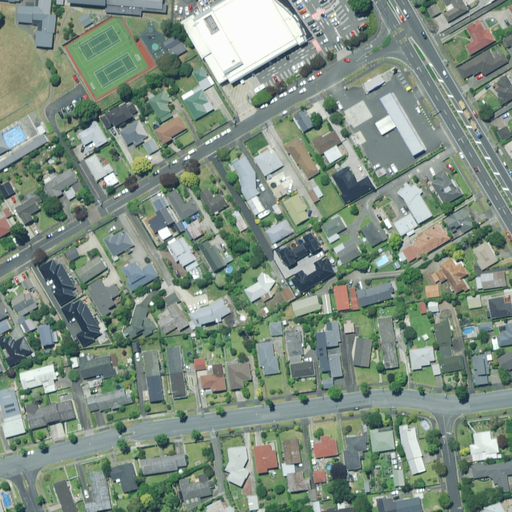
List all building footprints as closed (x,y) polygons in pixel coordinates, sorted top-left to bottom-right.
[(35,46),(53,47),(55,33),(56,33),(58,14),(52,14),(53,0),(40,0),(40,7),(20,6),(18,22),(35,24),(35,19),(45,20),(44,30),(37,30),(35,46)] [(165,0),(68,0),(69,2),(108,5),(107,13),(143,16),(143,12),(164,14),(165,0)] [(213,50),(231,82),(308,38),(291,8),(284,0),(232,0),(186,24),(205,54),(213,50)] [(475,0),(443,0),(450,12),(444,15),(449,23),(479,5),(475,0)] [(441,13),(436,5),(428,10),(433,18),(441,13)] [(93,22),(88,13),(79,18),(85,27),(93,22)] [(488,29),(482,20),(467,29),(475,42),(466,47),(471,56),(497,41),(490,28),(488,29)] [(189,49),(180,34),(165,43),(174,58),(189,49)] [(495,60),(490,51),(459,69),(465,80),(474,75),(475,76),(482,72),(485,76),(509,63),(504,55),(495,60)] [(215,110),(204,91),(215,85),(205,67),(194,73),(201,86),(193,91),(183,97),(196,120),(215,110)] [(383,73),(367,83),(370,86),(372,90),(387,81),(385,77),(383,74),(383,73)] [(511,100),(511,83),(508,77),(497,83),(500,88),(496,91),(501,98),(498,99),(502,106),(511,100)] [(395,91),(384,97),(414,148),(418,154),(429,147),(426,142),(395,91)] [(172,102),(166,92),(156,97),(154,94),(147,98),(162,123),(174,116),(167,105),(172,102)] [(138,112),(131,101),(121,107),(101,119),(107,128),(115,123),(118,127),(135,117),(133,115),(138,112)] [(316,126),(307,110),(294,117),(304,133),(316,126)] [(400,125),(393,114),(378,123),(385,134),(400,125)] [(187,129),(180,117),(156,131),(164,146),(174,140),(173,138),(187,129)] [(108,142),(98,124),(96,119),(89,123),(92,128),(79,135),(85,146),(94,141),(97,148),(108,142)] [(149,137),(140,122),(120,133),(128,146),(134,143),(136,147),(145,142),(143,140),(149,137)] [(47,132),(43,125),(38,128),(42,135),(47,132)] [(511,137),(511,132),(508,127),(498,133),(504,142),(511,137)] [(342,143),(336,131),(324,138),(322,136),(313,141),(321,156),(325,153),(331,164),(343,157),(337,146),(342,143)] [(0,156),(11,150),(1,135),(0,135),(0,156)] [(320,173),(299,138),(285,147),(289,154),(291,153),(298,165),(299,164),(309,180),(320,173)] [(159,150),(153,139),(144,145),(150,155),(159,150)] [(272,155),(269,151),(256,159),(266,177),(284,166),(276,153),(272,155)] [(104,169),(96,155),(86,161),(98,181),(114,171),(110,165),(104,169)] [(234,165),(241,177),(243,192),(248,202),(245,204),(247,207),(250,205),(256,216),(265,211),(257,196),(260,194),(257,189),(256,174),(246,158),(234,165)] [(346,164),(343,159),(333,165),(336,170),(346,164)] [(349,167),(333,176),(336,180),(332,182),(336,188),(339,187),(343,194),(340,196),(346,206),(376,189),(369,177),(359,183),(349,167)] [(388,174),(384,168),(376,172),(379,178),(388,174)] [(62,192),(67,189),(68,192),(73,189),(78,197),(86,192),(80,182),(79,183),(71,169),(44,186),(53,201),(64,194),(62,192)] [(119,183),(114,174),(105,179),(110,188),(119,183)] [(456,174),(436,184),(448,206),(468,195),(456,174)] [(287,194),(282,186),(273,191),(278,199),(287,194)] [(325,198),(318,187),(308,193),(314,204),(325,198)] [(403,239),(433,221),(420,198),(408,187),(399,197),(408,206),(414,215),(396,227),(403,239)] [(185,204),(177,190),(168,196),(183,221),(200,211),(193,200),(185,204)] [(215,200),(209,190),(200,195),(212,216),(229,206),(223,196),(215,200)] [(306,210),(298,195),(285,203),(297,226),(309,219),(305,211),(306,210)] [(43,202),(40,196),(16,209),(25,225),(35,220),(32,215),(41,210),(38,205),(43,202)] [(15,205),(10,197),(4,200),(9,208),(15,205)] [(176,223),(167,208),(157,214),(148,220),(156,234),(176,223)] [(466,231),(475,226),(473,223),(476,221),(471,212),(469,213),(466,208),(446,221),(452,230),(462,224),(466,231)] [(248,228),(238,212),(232,216),(241,232),(248,228)] [(347,229),(341,217),(322,227),(331,244),(340,239),(337,234),(347,229)] [(14,231),(6,218),(0,221),(0,240),(1,240),(0,239),(14,231)] [(389,219),(385,221),(389,229),(393,227),(389,219)] [(206,233),(199,221),(185,229),(192,241),(206,233)] [(294,233),(287,221),(266,233),(274,245),(294,233)] [(379,232),(374,224),(363,230),(372,248),(388,239),(383,230),(379,232)] [(445,232),(440,224),(425,233),(426,235),(417,240),(419,242),(399,254),(404,262),(408,260),(410,263),(418,258),(419,259),(452,239),(447,231),(445,232)] [(173,237),(170,232),(164,235),(167,240),(173,237)] [(120,259),(118,255),(127,251),(129,254),(133,252),(131,248),(134,246),(128,234),(123,236),(121,233),(114,237),(113,236),(105,240),(114,257),(113,258),(115,262),(120,259)] [(178,262),(182,260),(185,267),(197,261),(184,238),(173,244),(175,248),(171,250),(178,262)] [(315,246),(305,241),(301,249),(304,250),(292,273),(305,279),(316,257),(311,254),(315,246)] [(213,247),(209,242),(199,247),(215,273),(228,265),(216,246),(213,247)] [(362,255),(355,243),(346,249),(343,244),(335,249),(345,266),(362,255)] [(499,262),(488,243),(474,251),(480,261),(478,262),(483,271),(499,262)] [(66,254),(71,263),(80,258),(75,249),(66,254)] [(107,269),(99,257),(77,272),(85,284),(107,269)] [(453,293),(455,292),(456,294),(465,290),(465,292),(470,289),(469,288),(464,278),(469,275),(462,262),(458,264),(455,257),(440,265),(442,270),(432,275),(436,283),(440,281),(441,283),(448,280),(453,287),(451,288),(453,293)] [(125,274),(127,273),(131,280),(127,283),(133,293),(159,277),(152,265),(143,270),(138,262),(132,266),(131,266),(129,264),(122,269),(125,274)] [(509,286),(506,272),(476,276),(479,291),(509,286)] [(264,302),(272,298),(278,289),(274,286),(276,282),(263,273),(257,281),(260,283),(246,291),(253,303),(261,297),(264,302)] [(78,292),(68,274),(54,281),(52,279),(44,283),(56,305),(78,292)] [(27,293),(32,290),(33,293),(37,291),(35,288),(37,287),(31,278),(22,283),(27,293)] [(107,290),(101,280),(91,286),(93,291),(90,293),(104,318),(112,313),(110,309),(116,305),(113,299),(121,295),(115,285),(107,290)] [(394,298),(393,294),(395,293),(392,283),(390,283),(359,293),(363,308),(394,298)] [(181,302),(172,286),(161,292),(170,306),(167,308),(169,311),(156,318),(166,335),(178,328),(180,332),(191,325),(178,304),(181,302)] [(351,309),(350,300),(347,286),(334,288),(338,312),(349,310),(351,309)] [(441,297),(439,286),(426,287),(428,299),(441,297)] [(282,293),(286,301),(295,296),(290,288),(282,293)] [(39,308),(30,292),(12,302),(21,318),(39,308)] [(336,313),(333,294),(322,296),(326,315),(336,313)] [(322,309),(318,296),(293,304),(298,317),(322,309)] [(470,309),(482,308),(481,300),(481,296),(468,297),(470,309)] [(487,312),(488,318),(492,318),(492,319),(511,316),(511,303),(505,304),(505,297),(489,299),(490,306),(491,312),(487,312)] [(95,311),(88,298),(79,303),(87,316),(95,311)] [(193,331),(196,329),(197,334),(207,332),(207,325),(216,322),(216,324),(223,322),(222,318),(231,312),(223,300),(212,307),(199,310),(199,312),(190,315),(193,322),(190,323),(191,325),(190,326),(193,331)] [(0,321),(9,317),(1,301),(0,301),(0,321)] [(440,312),(439,302),(429,303),(430,313),(440,312)] [(158,329),(151,316),(146,318),(149,310),(138,307),(132,325),(127,328),(133,340),(144,334),(146,338),(154,333),(153,332),(158,329)] [(270,313),(267,308),(259,312),(263,317),(270,313)] [(21,321),(28,334),(37,329),(31,319),(27,321),(26,318),(21,321)] [(399,361),(396,343),(400,342),(399,331),(394,332),(392,318),(379,320),(387,370),(400,368),(399,361)] [(284,335),(282,326),(289,325),(288,320),(281,321),(282,323),(270,324),(272,337),(284,335)] [(11,329),(6,321),(0,323),(0,329),(2,334),(11,329)] [(454,357),(449,321),(442,322),(442,324),(435,325),(438,348),(440,347),(444,373),(464,370),(462,356),(454,357)] [(342,341),(339,322),(327,324),(328,332),(317,334),(319,348),(317,348),(318,359),(321,359),(322,373),(333,371),(334,378),(344,377),(341,354),(329,355),(328,348),(340,346),(339,342),(342,341)] [(348,322),(348,325),(345,325),(345,333),(355,333),(354,324),(351,325),(351,322),(348,322)] [(493,331),(492,323),(478,324),(479,333),(493,331)] [(511,326),(507,327),(508,331),(501,333),(501,336),(499,337),(500,347),(511,345),(511,326)] [(53,333),(52,327),(41,329),(44,347),(55,345),(54,343),(59,342),(57,333),(53,333)] [(304,357),(300,332),(287,334),(294,379),(316,376),(313,356),(304,357)] [(29,359),(27,355),(33,353),(30,346),(30,347),(25,338),(16,343),(10,333),(0,339),(0,347),(2,351),(6,349),(10,358),(7,359),(10,368),(26,361),(29,359)] [(373,341),(358,339),(355,366),(369,367),(373,341)] [(275,356),(273,343),(258,345),(262,368),(264,367),(265,376),(280,373),(278,356),(275,356)] [(185,373),(181,346),(167,348),(174,400),(187,398),(184,373),(185,373)] [(436,361),(434,348),(411,351),(413,371),(423,369),(422,367),(431,365),(430,362),(436,361)] [(165,401),(158,351),(144,353),(151,403),(165,401)] [(490,375),(489,361),(493,360),(493,355),(488,356),(473,358),(475,375),(472,375),(473,386),(490,384),(488,375),(490,375)] [(114,369),(111,356),(89,361),(88,356),(81,358),(86,379),(105,374),(106,378),(118,376),(117,369),(114,369)] [(79,367),(77,358),(71,359),(73,369),(79,367)] [(207,370),(205,359),(195,360),(196,371),(207,370)] [(229,363),(229,366),(232,390),(246,388),(245,381),(253,380),(251,363),(241,364),(240,361),(229,363)] [(227,391),(223,364),(209,366),(210,376),(202,377),(204,390),(212,388),(213,393),(227,391)] [(440,364),(432,365),(434,376),(442,375),(440,364)] [(58,379),(54,365),(20,374),(25,390),(44,385),(47,394),(57,391),(54,380),(58,379)] [(102,386),(101,380),(89,382),(91,388),(102,386)] [(335,388),(334,380),(323,381),(324,389),(335,388)] [(9,393),(8,389),(0,391),(0,401),(6,424),(3,425),(7,439),(27,433),(15,392),(9,393)] [(133,403),(131,392),(116,395),(115,392),(108,394),(88,399),(91,413),(101,410),(101,412),(113,409),(113,410),(123,408),(123,406),(133,403)] [(76,419),(71,401),(37,410),(36,406),(27,408),(32,430),(49,426),(48,424),(61,421),(62,422),(76,419)] [(417,436),(415,425),(401,427),(403,444),(413,475),(427,471),(422,457),(424,457),(417,436)] [(379,434),(379,430),(371,431),(374,453),(396,450),(393,432),(379,434)] [(492,440),(491,432),(475,435),(476,445),(471,446),(474,462),(491,459),(490,454),(500,453),(498,440),(492,440)] [(332,440),(331,436),(322,438),(323,443),(314,444),(316,459),(339,455),(337,439),(332,440)] [(368,451),(366,436),(346,439),(348,451),(345,452),(347,471),(361,469),(359,452),(368,451)] [(296,464),(302,463),(298,439),(284,441),(287,464),(283,464),(284,477),(289,477),(291,493),(311,490),(310,480),(304,480),(303,473),(297,474),(296,464)] [(273,452),(272,445),(255,448),(259,474),(269,473),(269,469),(279,468),(276,451),(273,452)] [(249,460),(247,448),(230,450),(231,462),(227,470),(233,473),(229,480),(243,487),(251,472),(245,469),(249,460)] [(188,467),(186,454),(143,460),(146,476),(179,471),(179,468),(188,467)] [(495,485),(499,484),(500,494),(510,492),(508,476),(511,475),(511,461),(486,466),(486,464),(472,466),(474,479),(489,477),(494,480),(495,485)] [(140,491),(134,464),(111,469),(114,482),(117,481),(118,484),(122,483),(124,494),(140,491)] [(326,483),(325,471),(314,473),(316,484),(326,483)] [(406,486),(403,471),(394,472),(396,487),(406,486)] [(99,511),(113,509),(105,472),(90,475),(95,504),(87,506),(87,511),(99,511)] [(213,495),(208,474),(200,477),(201,483),(192,485),(190,478),(181,481),(182,486),(178,487),(182,501),(186,501),(188,510),(203,506),(201,498),(213,495)] [(77,511),(67,481),(54,485),(63,511),(77,511)] [(318,501),(316,490),(309,492),(311,502),(318,501)] [(260,510),(258,496),(249,498),(251,511),(260,510)] [(422,511),(424,511),(421,497),(394,503),(394,499),(377,502),(379,511),(422,511)] [(226,510),(221,501),(206,509),(207,511),(236,511),(233,506),(226,510)] [(505,511),(500,501),(484,509),(484,511),(505,511)]
